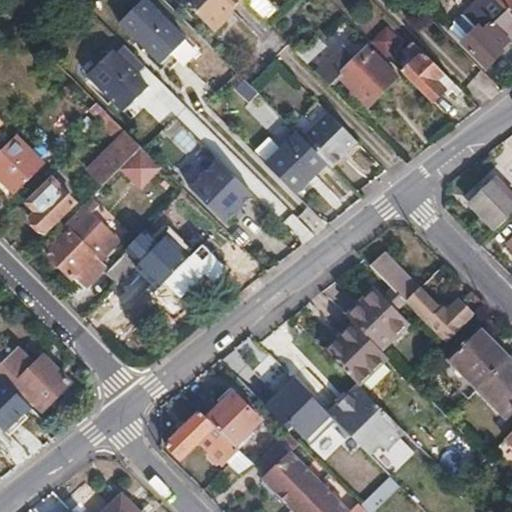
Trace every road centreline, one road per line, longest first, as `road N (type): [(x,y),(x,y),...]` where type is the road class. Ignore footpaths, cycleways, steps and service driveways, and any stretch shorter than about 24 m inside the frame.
road 1 (residential): [(405,194),(137,398)]
road 2 (residential): [(0,260),(137,398)]
road 3 (residential): [(405,194),(511,304)]
road 4 (residential): [(111,419),(0,505)]
road 5 (residential): [(511,112),(405,194)]
road 6 (residential): [(111,419),(195,511)]
